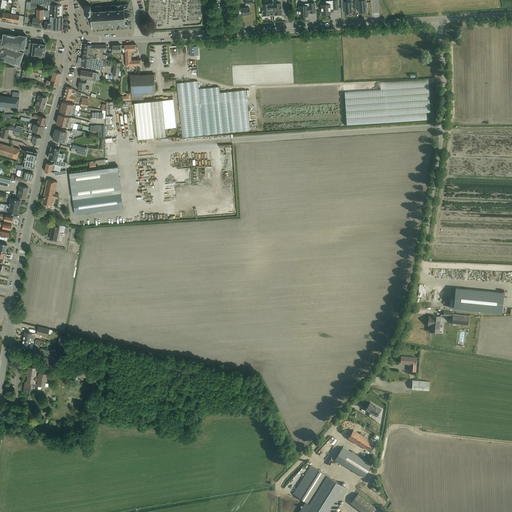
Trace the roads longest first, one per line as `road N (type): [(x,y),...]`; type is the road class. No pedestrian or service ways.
road 1 (unclassified): [(304,457),(376,373),(417,286),(444,123),(440,19)]
road 2 (tertiary): [(2,366),(71,36)]
road 3 (unknown): [(444,123),(160,147)]
road 4 (tertiary): [(137,40),(376,22)]
road 5 (unknown): [(216,86),(444,77)]
road 6 (unknown): [(127,206),(125,214),(74,219),(62,186),(39,173)]
